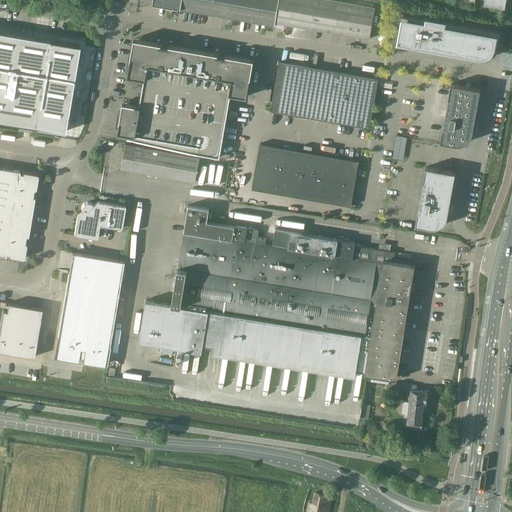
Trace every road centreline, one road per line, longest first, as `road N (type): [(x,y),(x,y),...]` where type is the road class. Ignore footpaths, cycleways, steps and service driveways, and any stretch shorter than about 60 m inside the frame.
road 1 (secondary): [(352,481),(244,450),(0,421)]
road 2 (primary): [(511,230),(470,511)]
road 3 (unclassified): [(65,162),(42,287),(0,279)]
road 4 (primary): [(489,511),(511,350)]
road 5 (unclassified): [(65,162),(93,143),(114,24)]
